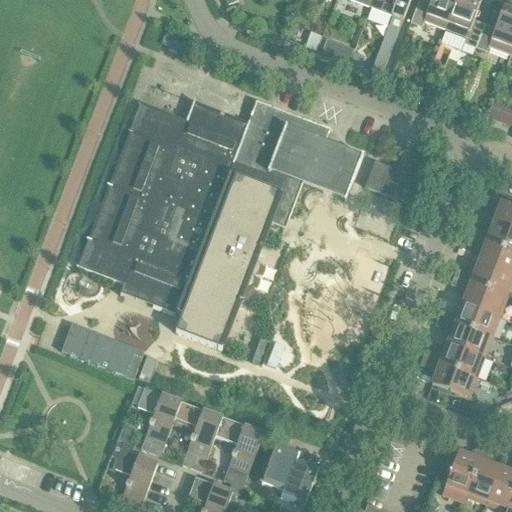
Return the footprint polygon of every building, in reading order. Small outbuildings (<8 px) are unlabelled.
[(342,0),(369,10),(373,0),(342,0)] [(402,23),(410,0),(373,0),(369,10),(402,23)] [(444,33),(456,0),(432,0),(430,6),(419,2),(410,26),(421,30),(423,25),(444,33)] [(484,27),(473,23),(482,0),(481,0),(456,0),(444,33),(466,41),(464,46),(475,51),(484,27)] [(509,58),(511,50),(511,11),(503,8),(495,31),(484,27),(475,51),(486,55),(488,50),(509,58)] [(111,189),(90,244),(101,248),(90,275),(123,287),(121,294),(176,315),(191,276),(177,271),(186,250),(191,252),(199,255),(210,226),(205,225),(220,186),(239,193),(249,197),(253,185),(242,181),(246,171),(267,180),(270,172),(302,185),(344,201),(343,204),(344,204),(345,205),(362,158),(361,158),(359,161),(323,147),(329,132),(256,104),(246,128),(192,108),(191,109),(185,124),(183,131),(166,125),(157,130),(152,142),(132,134),(111,189)] [(142,108),(132,134),(152,142),(157,130),(166,125),(183,131),(185,124),(142,108)] [(391,201),(401,174),(374,164),(364,190),(391,201)] [(176,315),(171,329),(226,350),(278,213),(290,217),(302,185),(270,172),(267,180),(246,171),(242,181),(253,185),(249,197),(239,193),(220,186),(205,225),(210,226),(199,255),(191,252),(186,250),(177,271),(191,276),(176,315)] [(511,232),(511,208),(484,198),(481,207),(497,213),(493,225),(511,232)] [(511,255),(511,232),(493,225),(488,237),(471,231),(468,239),(511,255)] [(511,279),(511,255),(468,239),(465,247),(482,254),(477,266),(511,279)] [(90,244),(80,271),(90,275),(101,248),(90,244)] [(508,301),(511,289),(511,279),(477,266),(473,278),(456,272),(453,280),(508,301)] [(501,321),(508,301),(453,280),(450,288),(467,294),(462,306),(501,321)] [(493,341),(501,321),(462,306),(457,318),(441,312),(437,320),(493,341)] [(486,362),(493,341),(437,320),(434,328),(451,334),(447,347),(486,362)] [(72,323),(62,350),(134,377),(144,350),(72,323)] [(479,382),(486,362),(447,347),(442,359),(425,352),(422,360),(479,382)] [(471,403),(479,382),(422,360),(419,368),(436,375),(431,388),(471,403)] [(173,424),(181,405),(137,388),(131,405),(137,407),(136,410),(154,417),(151,424),(150,424),(148,428),(149,428),(142,448),(149,451),(148,455),(160,460),(173,424)] [(214,440),(222,421),(181,405),(173,424),(195,432),(192,440),(191,439),(189,444),(191,444),(181,468),(201,476),(214,440)] [(242,491),(263,436),(222,421),(214,440),(236,448),(233,456),(232,455),(231,459),(232,460),(225,479),(232,482),(230,487),(231,487),(242,491)] [(465,500),(485,446),(477,443),(471,460),(450,452),(444,468),(452,471),(450,475),(448,475),(447,477),(449,477),(444,491),(465,500)] [(140,511),(157,467),(131,457),(134,450),(117,444),(111,459),(116,462),(113,472),(130,478),(128,486),(126,485),(125,489),(126,490),(121,503),(140,511)] [(485,507),(499,471),(487,466),(493,449),(485,446),(465,500),(485,507)] [(280,503),(298,456),(276,448),(261,487),(282,495),(279,503),(280,503)] [(302,511),(317,472),(296,464),(299,457),(298,456),(280,503),(302,511)] [(497,511),(506,511),(511,497),(511,473),(511,475),(499,471),(485,507),(497,511)] [(225,511),(232,496),(239,498),(242,491),(231,487),(228,494),(195,481),(188,500),(205,507),(203,511),(225,511)]
